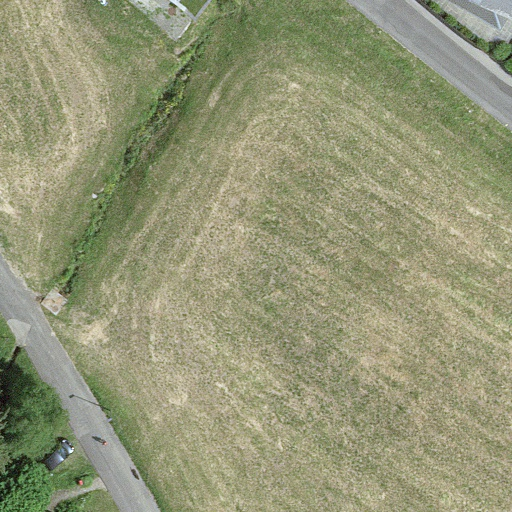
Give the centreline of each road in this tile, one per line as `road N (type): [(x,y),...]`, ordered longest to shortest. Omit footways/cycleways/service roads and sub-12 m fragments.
road 1 (unclassified): [(138,511),(0,293)]
road 2 (unclassified): [(381,0),(511,106)]
